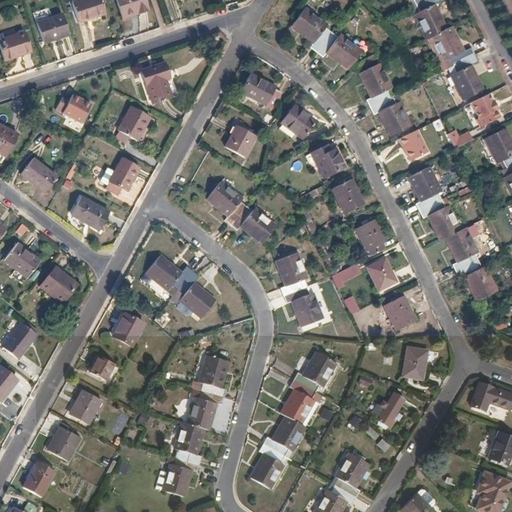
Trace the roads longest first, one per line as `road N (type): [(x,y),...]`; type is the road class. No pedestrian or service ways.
road 1 (residential): [(243,38),(305,80),(349,130),(467,363)]
road 2 (residential): [(233,511),(228,473),(264,323),(251,287),(154,200)]
road 3 (residential): [(256,13),(0,95)]
road 4 (residential): [(0,475),(112,274)]
road 5 (residential): [(154,200),(243,38)]
road 6 (residential): [(467,363),(376,511)]
road 7 (residential): [(112,274),(0,185)]
